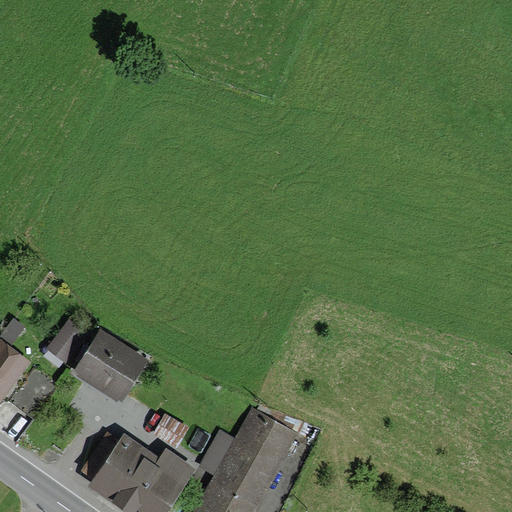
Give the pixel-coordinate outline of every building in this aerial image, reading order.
[(46,347),(65,361),(87,330),(68,317),(46,347)] [(120,403),(149,357),(100,327),(71,373),(120,403)] [(0,400),(30,359),(0,337),(0,400)] [(9,399),(33,416),(58,381),(34,364),(9,399)] [(252,404),(234,436),(220,427),(198,465),(213,474),(190,511),(252,511),(299,432),(252,404)] [(156,430),(179,444),(190,426),(167,412),(156,430)] [(126,511),(165,511),(196,467),(165,446),(159,456),(123,432),(87,486),(126,511)]
